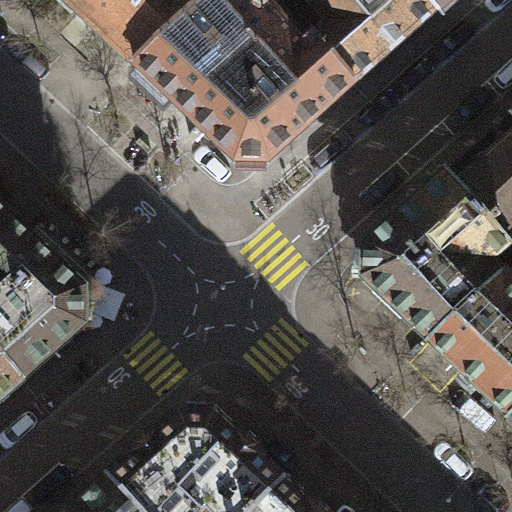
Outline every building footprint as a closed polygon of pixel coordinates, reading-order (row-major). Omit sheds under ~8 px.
[(136,67),(208,3),(204,0),(65,0),(121,52),(136,67)] [(210,0),(208,3),(136,67),(237,162),(267,163),(355,85),(314,39),(303,48),(260,0),(210,0)] [(314,39),(355,85),(437,12),(426,0),(305,0),(329,26),(314,39)] [(426,0),(437,12),(450,0),(426,0)] [(511,119),(448,176),(511,246),(511,245),(511,119)] [(493,263),(511,246),(448,176),(364,251),(363,283),(429,344),(505,276),(493,263)] [(0,354),(24,381),(84,327),(83,308),(83,292),(0,213),(0,354)] [(429,344),(510,420),(511,418),(511,282),(505,276),(429,344)] [(0,402),(24,381),(0,354),(0,402)] [(179,415),(108,480),(135,511),(255,511),(284,482),(214,417),(179,415)] [(135,511),(108,480),(71,511),(135,511)] [(315,511),(284,482),(255,511),(315,511)]
